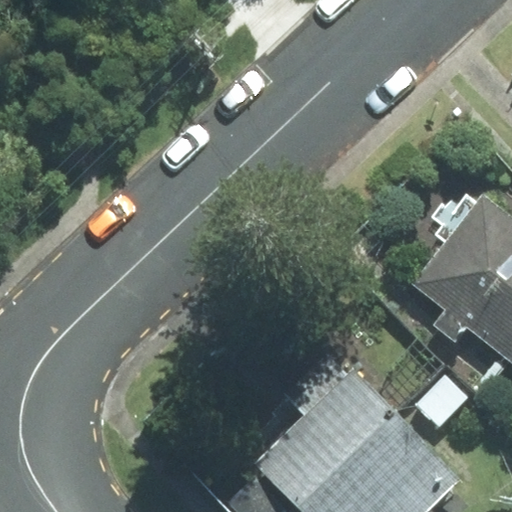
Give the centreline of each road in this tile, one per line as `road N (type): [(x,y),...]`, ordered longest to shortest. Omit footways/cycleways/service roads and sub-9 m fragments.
road 1 (residential): [(329,82),(49,347),(22,412)]
road 2 (residential): [(419,0),(329,82)]
